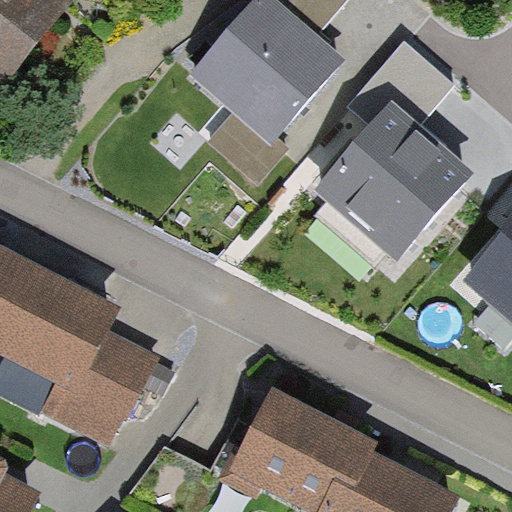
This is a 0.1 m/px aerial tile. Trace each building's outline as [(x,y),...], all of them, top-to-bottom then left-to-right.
[(73,0),(0,0),(0,90),(74,0),(73,0)] [(346,61),(274,0),(261,0),(194,79),(235,115),(210,144),(261,187),(291,152),(278,141),(346,61)] [(352,0),(294,0),(328,28),(352,0)] [(458,86),(410,44),(355,106),(374,123),(309,195),(392,270),(476,176),(421,127),(458,86)] [(511,227),(462,283),(511,327),(511,227)] [(72,302),(0,264),(0,374),(43,397),(32,417),(100,454),(146,367),(95,340),(106,321),(72,302)] [(338,427),(273,394),(245,449),(236,445),(218,481),(258,502),(264,491),(305,511),(452,511),(459,499),(392,466),(373,456),(378,446),(338,427)] [(1,491),(0,490),(0,511),(21,511),(26,504),(1,491)]
